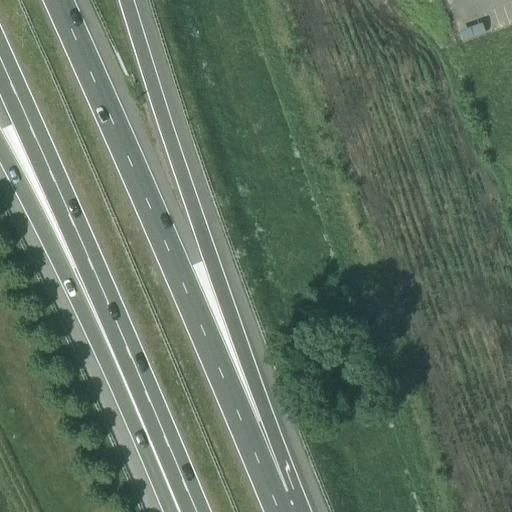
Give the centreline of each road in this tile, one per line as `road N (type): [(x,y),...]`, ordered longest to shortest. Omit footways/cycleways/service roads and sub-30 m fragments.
road 1 (motorway): [(275,498),(56,0)]
road 2 (motorway): [(275,498),(129,0)]
road 3 (motorway): [(0,61),(123,341)]
road 4 (motorway): [(0,143),(123,341)]
road 5 (motorway): [(123,341),(194,511)]
